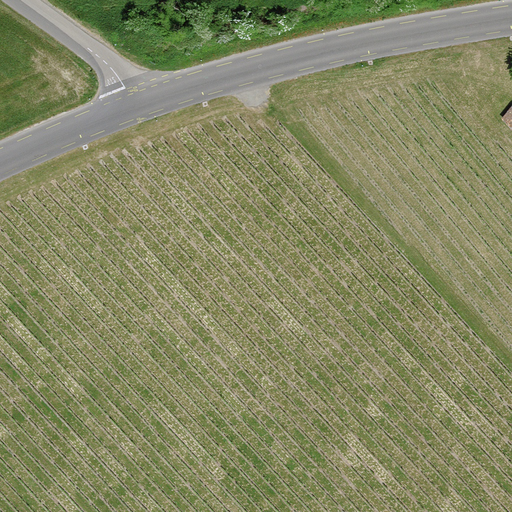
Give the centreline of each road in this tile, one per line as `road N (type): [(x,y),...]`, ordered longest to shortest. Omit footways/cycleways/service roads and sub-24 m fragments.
road 1 (tertiary): [(137,105),(332,48),(511,17)]
road 2 (tertiary): [(26,0),(104,55),(137,105)]
road 3 (tertiary): [(0,163),(137,105)]
